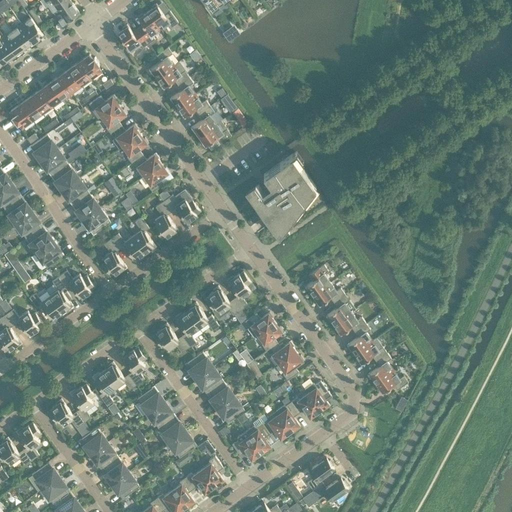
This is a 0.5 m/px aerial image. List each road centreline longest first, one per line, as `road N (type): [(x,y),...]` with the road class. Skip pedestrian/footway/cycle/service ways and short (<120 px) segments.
road 1 (residential): [(250,485),(352,413),(353,393),(252,250)]
road 2 (residential): [(224,210),(90,24)]
road 3 (residential): [(111,291),(0,131)]
road 4 (residential): [(250,485),(140,329)]
road 5 (residential): [(111,291),(224,210)]
road 6 (residential): [(140,329),(252,250)]
road 7 (residential): [(33,406),(140,329)]
road 8 (residential): [(109,511),(33,406)]
road 9 (residential): [(6,367),(111,291)]
